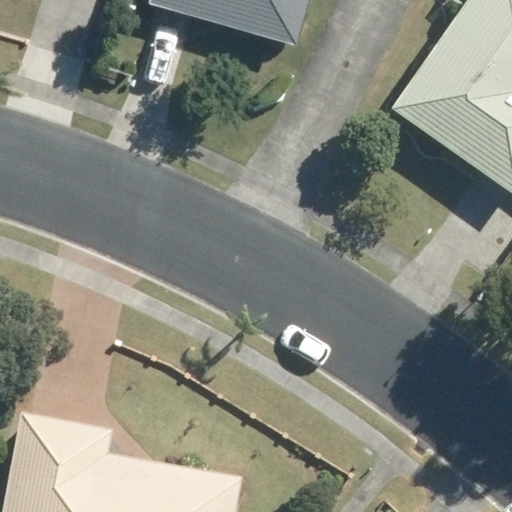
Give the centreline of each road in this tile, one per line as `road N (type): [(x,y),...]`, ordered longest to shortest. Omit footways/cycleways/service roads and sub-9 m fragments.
road 1 (residential): [(247,261),(443,392),(511,453)]
road 2 (residential): [(247,261),(377,0)]
road 3 (residential): [(0,163),(247,261)]
